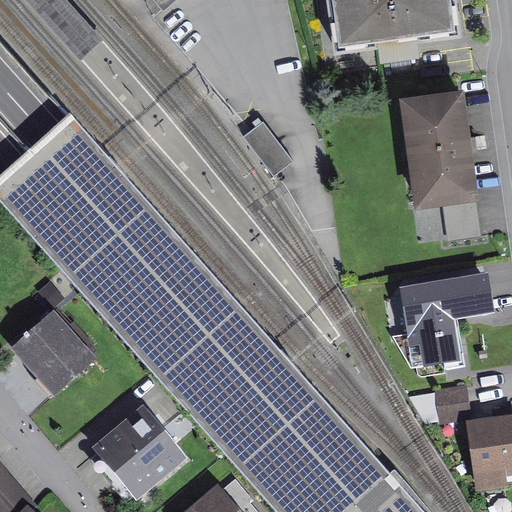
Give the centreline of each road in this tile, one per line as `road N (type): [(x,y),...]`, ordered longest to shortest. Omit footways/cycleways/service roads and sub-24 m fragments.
road 1 (motorway): [(382,511),(0,83)]
road 2 (motorway): [(0,157),(315,511)]
road 3 (residential): [(0,405),(90,511)]
